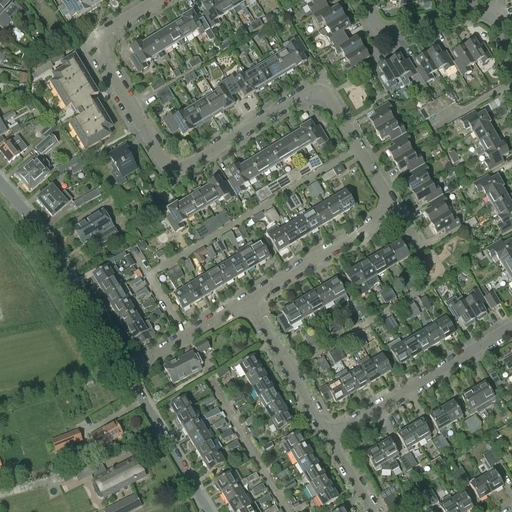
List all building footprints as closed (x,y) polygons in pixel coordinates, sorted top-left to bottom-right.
[(7,0),(0,0),(0,10),(3,13),(9,19),(17,10),(23,16),(28,12),(16,1),(13,5),(7,0)] [(62,5),(56,8),(62,18),(68,14),(70,19),(75,16),(77,18),(84,14),(85,16),(90,12),(83,0),(75,0),(70,3),(68,0),(61,0),(60,1),(62,5)] [(83,0),(90,12),(96,9),(95,7),(102,3),(100,0),(83,0)] [(205,12),(200,15),(209,30),(220,24),(217,20),(222,17),(211,0),(210,0),(201,6),(205,12)] [(225,0),(211,0),(222,17),(229,13),(231,17),(235,15),(232,10),(225,0)] [(239,0),(225,0),(232,10),(239,6),(242,10),(245,8),(239,0)] [(239,0),(245,8),(249,6),(246,2),(249,0),(239,0)] [(308,0),(310,3),(306,5),(312,15),(327,7),(324,2),(327,0),(308,0)] [(431,11),(429,0),(423,0),(425,12),(431,11)] [(327,7),(312,15),(319,26),(323,23),(326,28),(343,18),(337,7),(330,11),(327,7)] [(242,10),(248,20),(251,18),(245,8),(242,10)] [(0,10),(0,18),(2,21),(7,26),(14,32),(18,28),(11,21),(9,19),(3,13),(0,10)] [(191,12),(181,18),(191,35),(196,32),(199,36),(204,33),(209,40),(211,41),(215,39),(209,30),(200,15),(196,18),(191,12)] [(181,18),(171,24),(184,46),(187,44),(185,39),(191,35),(181,18)] [(326,28),(318,33),(320,36),(323,38),(325,36),(331,46),(346,37),(343,32),(349,28),(343,18),(326,28)] [(259,20),(254,23),(258,29),(262,26),(259,20)] [(171,24),(161,31),(171,48),(177,44),(180,48),(184,46),(171,24)] [(264,29),(260,32),(263,38),(268,35),(264,29)] [(244,30),(239,32),(242,38),(247,35),(244,30)] [(161,31),(150,37),(163,58),(167,56),(164,52),(171,48),(161,31)] [(150,37),(140,43),(151,60),(157,56),(160,60),(163,58),(150,37)] [(287,43),(282,46),(285,51),(295,68),(306,62),(301,55),(307,52),(298,37),(288,43),(287,43)] [(346,37),(331,46),(337,57),(341,54),(344,59),(362,49),(355,38),(349,42),(346,37)] [(474,40),(463,47),(474,65),(479,62),(482,65),(492,59),(483,44),(478,47),(474,40)] [(244,42),(234,48),(238,53),(247,47),(244,42)] [(134,56),(129,59),(138,74),(148,68),(145,64),(151,60),(140,43),(129,49),(134,56)] [(457,60),(452,63),(454,66),(461,78),(471,71),(469,68),(474,65),(463,47),(453,53),(457,60)] [(436,48),(426,54),(436,72),(442,69),(444,73),(454,66),(452,63),(445,52),(441,55),(436,48)] [(348,64),(343,67),(350,77),(364,68),(361,63),(368,59),(362,49),(344,59),(348,64)] [(46,57),(30,67),(36,77),(52,68),(51,66),(63,58),(58,50),(46,57)] [(276,51),(272,53),(285,74),(295,68),(285,51),(278,55),(276,51)] [(271,59),(265,63),(275,80),(285,74),(272,53),(269,55),(271,59)] [(420,68),(414,71),(417,74),(423,85),(434,79),(431,75),(436,72),(426,54),(415,61),(420,68)] [(55,80),(50,83),(66,110),(70,107),(75,115),(76,115),(78,118),(69,124),(85,151),(109,136),(106,131),(112,128),(96,101),(94,102),(92,98),(98,95),(74,56),(60,64),(63,69),(52,75),(55,80)] [(399,56),(388,62),(399,79),(402,84),(403,85),(404,85),(405,85),(406,85),(407,85),(409,84),(406,80),(417,74),(414,71),(408,60),(403,63),(399,56)] [(193,61),(188,64),(191,69),(196,66),(193,61)] [(382,75),(377,78),(386,93),(396,86),(401,83),(399,79),(388,62),(378,69),(382,75)] [(255,63),(252,65),(265,87),(275,80),(265,63),(258,68),(255,63)] [(251,72),(244,76),(255,93),(265,87),(252,65),(248,67),(251,72)] [(177,70),(172,73),(176,79),(180,76),(177,70)] [(236,75),(226,81),(235,96),(240,93),(244,99),(255,93),(244,76),(239,79),(236,75)] [(162,80),(151,87),(154,92),(165,85),(162,80)] [(219,91),(213,95),(224,112),(234,105),(230,99),(235,96),(226,81),(216,87),(219,91)] [(167,88),(156,96),(159,101),(171,93),(167,88)] [(211,90),(201,96),(203,101),(214,118),(224,112),(213,95),(211,90)] [(449,92),(444,95),(450,105),(455,102),(449,92)] [(171,93),(159,101),(162,106),(174,98),(171,93)] [(444,95),(439,98),(445,108),(450,105),(444,95)] [(439,98),(433,101),(439,112),(445,108),(439,98)] [(194,101),(190,103),(203,124),(214,118),(203,101),(196,105),(194,101)] [(433,101),(428,104),(434,115),(439,112),(433,101)] [(189,109),(183,113),(193,130),(203,124),(190,103),(187,105),(189,109)] [(376,116),(369,120),(375,131),(392,121),(389,116),(393,113),(387,103),(373,111),(376,116)] [(428,104),(423,107),(429,118),(434,115),(428,104)] [(423,107),(418,111),(424,121),(429,118),(423,107)] [(474,111),(459,120),(465,130),(469,128),(472,133),(490,123),(484,112),(477,117),(474,111)] [(175,112),(162,120),(171,134),(178,130),(183,137),(193,130),(183,113),(178,116),(175,112)] [(0,136),(10,131),(4,122),(3,120),(2,121),(0,121),(0,136)] [(392,121),(375,131),(381,142),(388,137),(391,142),(405,134),(399,123),(395,126),(392,121)] [(310,123),(299,129),(310,146),(315,143),(317,147),(328,141),(319,127),(314,130),(310,123)] [(476,140),(472,143),(474,146),(496,134),(490,123),(472,133),(476,140)] [(46,139),(56,129),(52,124),(41,133),(46,139)] [(299,129),(289,135),(302,157),(306,155),(303,150),(310,146),(299,129)] [(394,147),(387,151),(393,162),(410,152),(407,147),(412,144),(405,134),(391,142),(394,147)] [(496,134),(474,146),(476,150),(480,147),(484,154),(502,144),(496,134)] [(34,160),(15,176),(29,192),(48,175),(46,173),(49,170),(48,168),(48,164),(45,160),(41,160),(40,159),(57,143),(50,135),(32,151),(33,151),(29,154),(34,160)] [(289,135),(279,141),(289,159),(296,154),(299,159),(302,157),(289,135)] [(279,141),(268,148),(282,169),(285,167),(282,163),(289,159),(279,141)] [(9,143),(0,150),(0,153),(8,164),(19,155),(18,155),(26,148),(22,143),(14,150),(9,143)] [(487,159),(483,162),(489,172),(504,164),(501,159),(508,155),(502,144),(484,154),(487,159)] [(125,145),(108,155),(121,179),(136,170),(127,154),(130,152),(125,145)] [(268,148),(258,154),(269,171),(275,167),(278,171),(282,169),(268,148)] [(453,151),(447,155),(450,160),(456,156),(453,151)] [(410,152),(393,162),(399,173),(406,169),(409,173),(424,165),(418,154),(413,157),(410,152)] [(258,154),(248,160),(261,181),(265,179),(262,175),(269,171),(258,154)] [(317,156),(303,164),(306,169),(320,161),(317,156)] [(78,157),(61,166),(63,172),(81,162),(78,157)] [(248,160),(238,166),(248,183),(255,179),(257,184),(261,181),(248,160)] [(303,164),(295,169),(301,179),(323,166),(320,161),(306,169),(303,164)] [(82,164),(71,169),(74,175),(85,169),(82,164)] [(412,178),(405,182),(411,193),(429,183),(426,178),(430,175),(424,165),(409,173),(412,178)] [(232,180),(227,183),(235,197),(246,191),(243,186),(248,183),(238,166),(227,173),(232,180)] [(341,166),(321,178),(324,183),(336,176),(336,178),(345,172),(341,166)] [(268,186),(255,194),(258,198),(271,191),(291,178),(294,183),(301,179),(295,169),(283,177),(268,186)] [(487,175),(472,184),(478,194),(483,192),(486,197),(503,187),(497,176),(490,180),(487,175)] [(218,178),(207,185),(217,202),(222,199),(225,203),(235,197),(227,183),(222,185),(218,178)] [(271,191),(258,198),(261,204),(273,195),(294,183),(291,178),(271,191)] [(316,183),(311,186),(317,196),(322,193),(316,183)] [(429,183),(411,193),(418,204),(425,199),(428,204),(442,196),(436,185),(432,188),(429,183)] [(207,185),(197,191),(207,208),(214,204),(216,209),(220,206),(217,202),(207,185)] [(51,187),(36,200),(44,209),(62,193),(56,186),(53,188),(51,187)] [(311,186),(306,189),(312,200),(317,196),(311,186)] [(489,204),(485,206),(487,210),(509,197),(503,187),(486,197),(489,204)] [(82,198),(73,203),(76,209),(85,204),(86,204),(101,196),(97,190),(82,198)] [(197,191),(186,197),(199,219),(203,217),(200,212),(207,208),(197,191)] [(345,192),(334,199),(343,214),(354,208),(345,192)] [(62,193),(44,209),(52,218),(67,205),(72,200),(68,196),(63,201),(59,196),(62,193)] [(295,196),(289,199),(296,209),(301,206),(295,196)] [(431,209),(424,213),(430,224),(451,211),(442,196),(428,204),(431,209)] [(186,197),(176,203),(186,220),(193,216),(196,221),(199,219),(186,197)] [(511,202),(509,197),(487,210),(489,213),(493,211),(498,218),(511,209),(511,202)] [(289,199),(284,202),(290,213),(296,209),(289,199)] [(334,199),(323,205),(332,221),(343,214),(334,199)] [(170,217),(165,220),(174,234),(184,228),(181,224),(186,220),(176,203),(166,210),(170,217)] [(323,205),(312,212),(322,227),(332,221),(323,205)] [(273,209),(268,212),(274,222),(279,219),(273,209)] [(500,223),(496,225),(502,236),(511,230),(511,209),(498,218),(500,223)] [(102,211),(72,229),(82,245),(94,238),(101,248),(118,237),(102,211)] [(451,211),(430,224),(436,235),(443,230),(446,235),(460,227),(451,211)] [(224,212),(211,220),(214,225),(219,222),(222,226),(229,222),(224,212)] [(268,212),(262,215),(269,226),(274,222),(268,212)] [(312,212),(301,218),(311,234),(322,227),(312,212)] [(301,218),(290,225),(300,240),(311,234),(301,218)] [(473,218),(464,223),(467,229),(477,224),(473,218)] [(211,220),(203,225),(209,235),(222,226),(219,222),(214,225),(211,220)] [(203,225),(193,231),(199,241),(209,235),(203,225)] [(290,225),(280,231),(289,247),(300,240),(290,225)] [(243,227),(237,231),(243,241),(248,238),(243,227)] [(277,227),(265,233),(278,254),(289,247),(280,231),(277,227)] [(141,228),(127,237),(131,243),(145,235),(141,228)] [(231,232),(225,235),(232,247),(237,245),(232,234),(231,232)] [(221,240),(215,244),(222,254),(226,251),(221,240)] [(500,240),(485,249),(491,259),(496,257),(499,262),(511,254),(511,245),(510,241),(503,245),(500,240)] [(262,242),(249,250),(258,266),(272,257),(262,242)] [(400,242),(388,249),(398,264),(409,258),(400,242)] [(235,252),(238,256),(247,272),(258,266),(249,250),(246,246),(235,252)] [(210,247),(205,250),(211,260),(215,258),(210,247)] [(388,249),(377,255),(386,271),(398,264),(388,249)] [(91,278),(91,280),(93,284),(95,285),(96,284),(98,287),(114,278),(108,267),(116,263),(127,258),(124,252),(113,259),(113,258),(101,265),(104,269),(92,276),(92,277),(91,278)] [(161,252),(155,256),(158,260),(164,257),(161,252)] [(198,252),(193,255),(199,265),(204,262),(201,258),(198,252)] [(503,269),(498,271),(501,275),(511,268),(511,254),(499,262),(503,269)] [(377,255),(366,262),(376,277),(386,271),(377,255)] [(238,256),(227,263),(236,279),(247,272),(238,256)] [(189,260),(183,263),(189,274),(193,271),(189,260)] [(366,262),(355,268),(365,284),(376,277),(366,262)] [(227,263),(216,269),(226,285),(236,279),(227,263)] [(132,267),(122,273),(125,278),(136,273),(132,267)] [(178,267),(172,270),(179,280),(183,277),(178,267)] [(355,268),(344,275),(354,290),(358,298),(369,292),(365,284),(355,268)] [(511,268),(501,275),(503,278),(507,276),(511,283),(511,282),(511,268)] [(216,269),(205,276),(215,292),(226,285),(216,269)] [(172,270),(167,273),(174,282),(179,280),(172,270)] [(411,275),(406,278),(412,289),(418,286),(411,275)] [(205,276),(194,283),(204,298),(215,292),(205,276)] [(114,278),(98,287),(105,298),(121,289),(114,278)] [(139,278),(129,284),(131,288),(142,284),(139,278)] [(406,278),(400,282),(407,293),(412,289),(406,278)] [(336,280),(324,286),(334,302),(337,307),(348,300),(336,280)] [(194,283),(184,289),(193,305),(204,298),(194,283)] [(324,286),(313,293),(323,308),(334,302),(324,286)] [(389,288),(384,291),(390,302),(395,299),(389,288)] [(121,289),(105,298),(111,309),(127,300),(131,297),(127,290),(123,293),(121,289)] [(145,289),(135,295),(137,299),(149,294),(145,289)] [(184,289),(173,296),(182,311),(193,305),(184,289)] [(469,300),(464,303),(474,320),(476,319),(478,322),(487,316),(485,313),(481,307),(486,304),(483,299),(477,289),(467,295),(469,300)] [(384,291),(378,295),(385,306),(390,302),(384,291)] [(313,293),(303,299),(312,315),(323,308),(313,293)] [(493,293),(488,296),(495,308),(500,304),(493,293)] [(488,296),(483,299),(486,304),(490,311),(495,308),(488,296)] [(358,298),(354,301),(357,307),(364,318),(369,315),(363,304),(362,304),(358,298)] [(425,298),(419,301),(426,312),(431,309),(425,298)] [(303,299),(292,306),(301,321),(312,315),(303,299)] [(127,300),(111,309),(118,320),(133,311),(127,300)] [(152,300),(141,306),(144,310),(155,305),(152,300)] [(456,302),(446,308),(455,322),(460,319),(464,326),(463,326),(465,329),(475,323),(473,321),(474,320),(464,303),(459,306),(456,302)] [(414,304),(408,308),(415,319),(420,315),(414,304)] [(282,315),(276,319),(285,334),(291,329),(290,328),(301,321),(292,306),(281,312),(282,315)] [(357,307),(352,310),(358,321),(364,318),(357,307)] [(408,308),(403,311),(410,322),(415,319),(408,308)] [(133,311),(118,320),(124,331),(140,321),(133,311)] [(158,311),(148,317),(150,321),(161,316),(158,311)] [(392,317),(386,321),(393,332),(398,328),(392,317)] [(336,319),(331,322),(337,333),(343,330),(336,319)] [(445,319),(434,326),(443,341),(454,335),(445,319)] [(140,321),(124,331),(131,342),(144,334),(147,338),(151,336),(152,331),(146,323),(142,325),(140,321)] [(386,321),(381,324),(388,335),(393,332),(386,321)] [(331,322),(326,326),(332,337),(337,333),(331,322)] [(434,326),(423,332),(432,348),(443,341),(434,326)] [(314,332),(309,335),(316,346),(321,343),(314,332)] [(423,332),(412,338),(421,354),(432,348),(423,332)] [(309,335),(304,338),(310,349),(316,346),(309,335)] [(361,335),(356,339),(362,350),(367,346),(361,335)] [(412,338),(402,344),(401,345),(410,360),(421,354),(412,338)] [(356,339),(350,342),(357,353),(362,350),(356,339)] [(392,351),(390,352),(399,367),(410,360),(401,345),(402,344),(399,340),(393,343),(392,351)] [(204,341),(193,347),(198,355),(209,349),(204,341)] [(339,348),(334,351),(340,362),(346,359),(339,348)] [(334,351),(328,355),(335,366),(340,362),(334,351)] [(192,353),(163,368),(172,385),(201,371),(192,353)] [(511,355),(502,361),(508,371),(511,369),(511,355)] [(254,357),(238,366),(245,378),(261,368),(254,357)] [(381,357),(370,363),(380,379),(390,372),(381,357)] [(323,358),(316,362),(322,373),(329,369),(323,358)] [(370,363),(359,370),(368,385),(380,379),(370,363)] [(226,368),(216,374),(219,380),(229,372),(226,368)] [(261,368),(245,378),(252,388),(267,379),(261,368)] [(359,370),(348,376),(358,392),(368,385),(359,370)] [(494,373),(489,376),(496,388),(501,385),(494,373)] [(348,376),(337,383),(347,398),(358,392),(348,376)] [(267,379),(252,388),(258,399),(274,390),(267,379)] [(235,383),(225,390),(228,395),(238,388),(235,383)] [(325,388),(319,392),(326,404),(332,400),(335,405),(347,398),(337,383),(326,389),(325,388)] [(484,384),(473,391),(482,406),(485,410),(491,407),(490,405),(494,403),(502,416),(508,413),(500,401),(494,391),(490,393),(484,384)] [(274,390),(258,399),(264,410),(280,401),(274,390)] [(473,391),(461,398),(472,416),(477,413),(475,410),(482,406),(473,391)] [(242,394),(231,400),(235,406),(244,399),(242,394)] [(185,398),(170,407),(176,418),(192,409),(185,398)] [(210,398),(200,404),(202,408),(214,404),(210,398)] [(280,401),(264,410),(271,421),(286,411),(280,401)] [(453,403),(441,410),(450,425),(457,422),(458,424),(463,421),(453,403)] [(248,405),(238,411),(241,417),(251,409),(248,405)] [(216,408),(203,417),(205,421),(220,415),(216,408)] [(192,409),(176,418),(183,429),(198,420),(192,409)] [(441,410),(429,417),(440,435),(441,434),(442,436),(437,439),(444,451),(449,448),(444,440),(446,439),(447,435),(445,432),(443,429),(450,425),(441,410)] [(286,411),(271,421),(266,424),(269,429),(274,426),(277,432),(293,423),(286,411)] [(255,416),(244,422),(247,427),(257,420),(255,416)] [(474,417),(469,420),(476,432),(481,429),(474,417)] [(198,420),(183,429),(189,440),(205,431),(198,420)] [(223,420),(213,426),(215,430),(226,425),(223,420)] [(469,420),(463,423),(470,435),(476,432),(469,420)] [(114,422),(90,437),(97,450),(122,435),(114,422)] [(421,422),(409,429),(418,444),(425,440),(426,443),(431,440),(421,422)] [(261,427),(251,433),(254,438),(263,431),(261,427)] [(409,429),(397,436),(408,454),(413,451),(412,448),(418,444),(409,429)] [(205,431),(189,440),(195,451),(211,441),(205,431)] [(230,431),(219,437),(222,441),(233,436),(230,431)] [(77,432),(51,443),(55,453),(81,442),(77,432)] [(299,433),(280,444),(286,456),(290,453),(306,444),(299,433)] [(437,439),(431,442),(438,454),(444,451),(437,439)] [(211,441),(195,451),(202,462),(218,452),(211,441)] [(389,441),(377,448),(386,463),(391,471),(392,473),(399,468),(395,462),(399,459),(389,441)] [(236,442),(226,448),(228,452),(239,447),(236,442)] [(271,443),(260,449),(264,455),(273,447),(271,443)] [(306,444),(290,453),(297,464),(312,455),(306,444)] [(377,448),(365,455),(376,473),(381,470),(381,471),(391,471),(386,463),(377,448)] [(494,450),(488,453),(495,465),(501,462),(494,450)] [(218,452),(202,462),(209,473),(224,464),(218,452)] [(488,453),(483,456),(490,468),(495,465),(488,453)] [(312,455),(297,464),(303,475),(318,466),(312,455)] [(410,455),(405,458),(412,470),(417,467),(410,455)] [(246,458),(235,464),(238,468),(249,464),(246,458)] [(405,458),(399,461),(407,473),(412,470),(405,458)] [(136,459),(94,480),(103,499),(145,477),(136,459)] [(280,459),(270,466),(273,471),(283,464),(280,459)] [(459,465),(455,468),(457,472),(456,472),(463,484),(469,481),(459,465)] [(318,466),(303,475),(309,486),(325,477),(318,466)] [(488,475),(482,479),(491,494),(503,487),(492,469),(487,472),(488,475)] [(287,470),(276,476),(280,482),(289,474),(287,470)] [(456,472),(451,475),(458,487),(463,484),(456,472)] [(230,474),(215,483),(221,494),(237,485),(230,474)] [(255,474),(237,485),(221,494),(228,505),(243,496),(240,490),(248,485),(248,484),(259,480),(255,474)] [(325,477),(309,486),(316,497),(331,487),(325,477)] [(474,480),(468,483),(479,501),(491,494),(482,479),(475,483),(474,480)] [(293,481),(283,487),(286,493),(295,485),(293,481)] [(262,485),(251,491),(254,495),(265,491),(262,485)] [(396,485),(379,496),(382,501),(394,494),(399,491),(396,485)] [(331,487),(316,497),(322,508),(338,499),(331,487)] [(431,491),(426,494),(433,506),(438,503),(431,491)] [(458,497),(451,501),(457,511),(467,511),(472,509),(462,491),(456,494),(458,497)] [(300,492),(289,498),(292,503),(302,496),(300,492)] [(394,494),(382,501),(389,511),(401,505),(394,494)] [(426,494),(420,497),(428,509),(433,506),(426,494)] [(136,495),(104,511),(132,511),(142,507),(136,495)] [(243,496),(228,505),(231,511),(240,511),(250,507),(243,496)] [(268,496),(258,502),(260,506),(271,501),(268,496)] [(443,502),(438,505),(442,511),(457,511),(451,501),(445,505),(443,502)] [(306,503),(296,509),(297,511),(301,511),(308,507),(306,503)]
